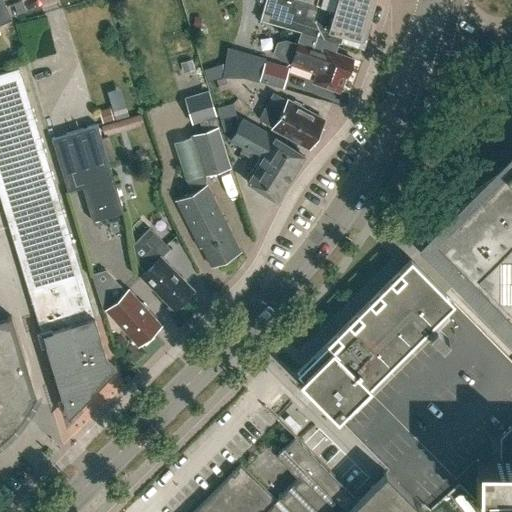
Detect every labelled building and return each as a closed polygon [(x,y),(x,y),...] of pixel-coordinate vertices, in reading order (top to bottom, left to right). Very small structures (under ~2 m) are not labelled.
[(0,0),(0,25),(11,20),(1,0),(0,0)] [(361,40),(367,20),(372,0),(265,0),(259,20),(303,33),(334,42),(340,44),(343,35),(361,40)] [(21,2),(13,4),(16,15),(24,12),(21,2)] [(330,52),(334,42),(303,33),(298,46),(287,42),(278,44),(275,53),(280,59),(292,63),(291,64),(292,65),(317,74),(314,83),(340,92),(345,77),(346,77),(348,73),(351,72),(352,67),(351,64),(352,60),(331,52),(330,52)] [(258,81),(263,61),(248,57),(242,77),(258,81)] [(102,382),(115,368),(105,360),(106,359),(100,339),(58,197),(19,69),(0,74),(0,198),(4,213),(45,344),(56,383),(58,382),(57,381),(59,381),(64,398),(80,402),(89,393),(90,394),(91,395),(103,382),(102,382)] [(218,126),(208,91),(184,98),(192,124),(199,122),(202,131),(192,135),(205,176),(231,168),(218,126)] [(286,102),(273,94),(258,121),(272,128),(272,129),(308,149),(323,121),(301,109),(299,105),(294,102),(291,103),(287,101),(286,102)] [(103,134),(142,123),(139,115),(100,126),(103,134)] [(260,160),(290,179),(304,156),(273,137),(241,120),(229,141),(241,148),(239,152),(251,159),(253,155),(260,159),(260,160)] [(92,223),(124,214),(97,125),(51,139),(67,192),(82,188),(92,223)] [(511,157),(497,172),(476,193),(450,219),(429,240),(428,240),(461,273),(511,324),(511,157)] [(276,202),(290,179),(260,160),(246,183),(276,202)] [(237,253),(227,233),(231,231),(207,185),(176,201),(200,247),(202,246),(213,266),(237,253)] [(169,248),(154,233),(145,243),(143,240),(132,251),(139,263),(138,264),(146,272),(141,277),(175,311),(176,309),(181,309),(185,304),(186,300),(194,291),(161,257),(169,248)] [(428,334),(441,347),(448,340),(436,327),(435,327),(447,315),(448,314),(444,310),(451,303),(453,302),(445,294),(421,269),(410,258),(400,268),(296,371),(301,377),(298,380),(336,418),(337,417),(344,410),(345,410),(348,413),(428,334)] [(147,340),(148,336),(160,325),(148,311),(148,308),(144,303),(141,303),(129,290),(126,293),(106,270),(91,275),(103,313),(106,311),(137,346),(139,344),(143,344),(147,340)] [(0,438),(4,436),(10,430),(13,427),(16,423),(21,415),(22,411),(26,403),(27,399),(28,390),(28,381),(27,373),(26,364),(11,317),(0,320),(0,438)] [(511,511),(511,424),(499,437),(499,460),(499,492),(498,511),(511,511)] [(295,436),(276,456),(298,478),(276,500),(240,465),(234,471),(193,511),(416,511),(422,507),(417,502),(416,503),(385,472),(358,499),(295,436)] [(426,503),(436,511),(476,511),(481,507),(449,478),(426,503)]
